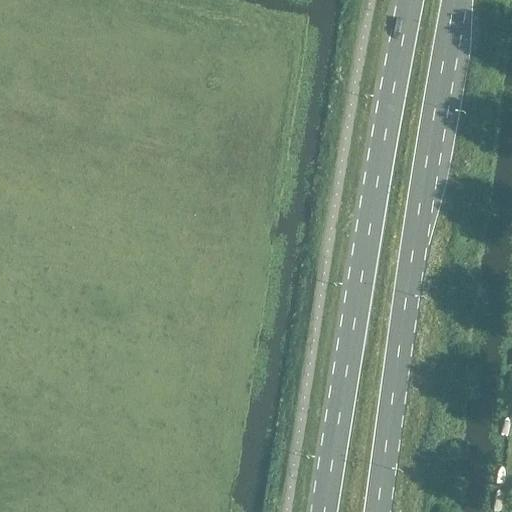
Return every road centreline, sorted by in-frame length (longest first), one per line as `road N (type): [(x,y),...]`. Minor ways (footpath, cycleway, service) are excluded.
road 1 (primary): [(405,0),(318,511)]
road 2 (primary): [(375,511),(454,0)]
